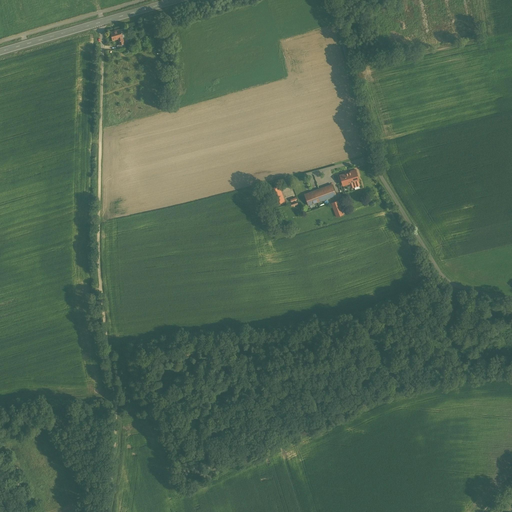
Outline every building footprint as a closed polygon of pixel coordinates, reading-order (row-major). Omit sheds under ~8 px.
[(124,28),(110,32),(113,40),(117,39),(119,44),(119,45),(124,43),(122,37),(126,36),(124,28)] [(360,185),(355,170),(341,174),(344,186),(350,184),(351,188),(360,185)] [(310,205),(336,195),(332,184),(306,194),(310,205)] [(279,186),(270,189),(275,205),(285,201),(279,186)] [(343,214),(338,200),(331,203),(336,217),(343,214)]
